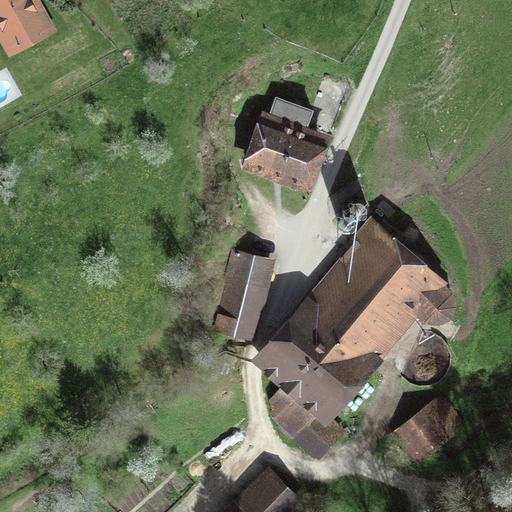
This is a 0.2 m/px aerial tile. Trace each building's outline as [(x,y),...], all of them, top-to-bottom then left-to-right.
[(51,28),(35,0),(0,0),(0,30),(11,49),(51,28)] [(260,105),(239,164),(310,190),(332,131),(307,122),(313,106),(274,92),(268,108),(260,105)] [(346,429),(331,416),(417,316),(424,322),(439,323),(452,318),(456,305),(453,289),(445,281),(448,278),(369,213),(351,235),(355,238),(250,356),(281,383),(263,402),(274,413),(272,416),(293,436),(291,439),(315,458),(346,429)] [(213,328),(257,338),(276,255),(232,245),(213,328)] [(466,423),(441,391),(390,430),(415,462),(466,423)] [(297,511),(308,500),(268,463),(236,498),(234,496),(219,511),(297,511)]
